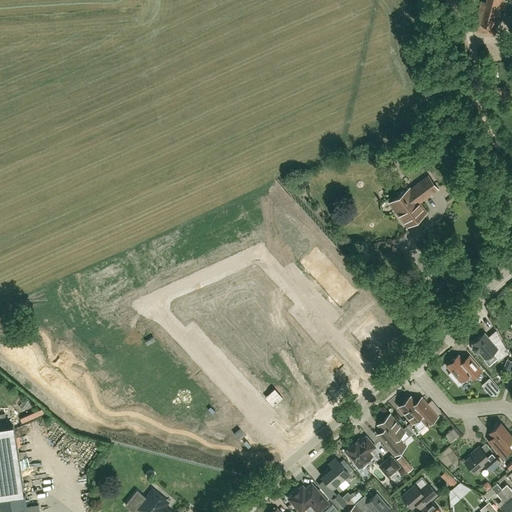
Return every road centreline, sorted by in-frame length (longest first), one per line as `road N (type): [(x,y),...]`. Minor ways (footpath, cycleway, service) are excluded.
road 1 (residential): [(378,385),(262,252),(179,286),(164,305),(295,458)]
road 2 (track): [(475,0),(472,31),(490,131),(511,165)]
road 3 (residential): [(408,359),(511,268)]
road 4 (residential): [(408,359),(449,408),(511,411)]
